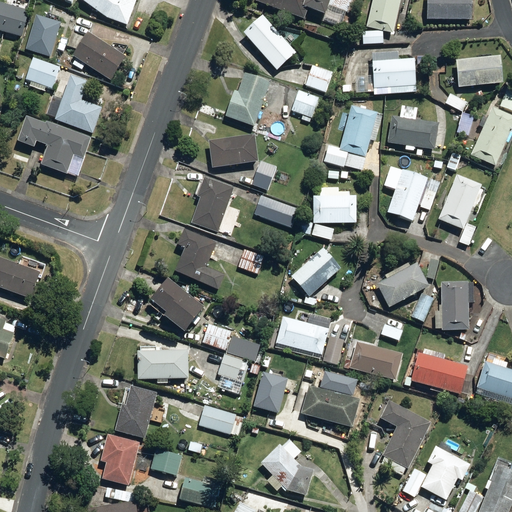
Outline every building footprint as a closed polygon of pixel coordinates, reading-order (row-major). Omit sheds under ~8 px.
[(82,0),(109,20),(130,28),(140,2),(134,0),(82,0)] [(256,0),(257,0),(305,18),(309,8),(328,15),(331,6),(347,13),(352,0),(256,0)] [(395,33),(402,0),(374,0),(368,27),(395,33)] [(429,0),(429,19),(474,19),(474,0),(429,0)] [(0,1),(0,31),(20,37),(28,10),(0,1)] [(61,21),(36,14),(25,50),(50,57),(61,21)] [(245,33),(278,70),(297,53),(264,16),(245,33)] [(365,44),(384,43),(384,31),(365,31),(365,44)] [(76,58),(114,82),(129,59),(91,35),(76,58)] [(374,53),(376,88),(418,86),(417,59),(401,60),(401,52),(374,53)] [(458,60),(460,87),(505,83),(503,56),(458,60)] [(28,81),(55,91),(62,69),(35,59),(28,81)] [(306,86),(326,92),(333,72),(313,65),(306,86)] [(227,116),(256,127),(271,83),(246,74),(240,93),(236,91),(227,116)] [(58,122),(96,136),(105,111),(84,103),(91,85),(74,79),(58,122)] [(511,85),(510,85),(502,107),(511,110),(511,85)] [(293,110),(313,117),(320,98),(300,91),(293,110)] [(446,104),(463,112),(468,102),(451,94),(446,104)] [(375,107),(385,108),(385,98),(375,97),(375,107)] [(350,153),(368,158),(379,113),(353,106),(342,148),(330,145),(326,162),(346,167),(350,153)] [(473,155),(498,166),(511,133),(511,115),(494,107),(473,155)] [(389,142),(437,150),(441,124),(394,116),(389,142)] [(77,158),(87,161),(95,141),(51,126),(51,127),(31,120),(22,144),(38,150),(40,144),(52,149),(45,167),(71,177),(77,158)] [(211,141),(214,167),(260,161),(257,135),(211,141)] [(459,159),(451,156),(445,169),(453,173),(459,159)] [(253,184),(269,190),(278,166),(262,161),(253,184)] [(389,212),(415,222),(430,179),(404,170),(389,212)] [(441,220),(465,230),(484,186),(459,175),(441,220)] [(194,223),(220,232),(236,189),(206,178),(200,197),(202,198),(194,223)] [(441,186),(446,188),(449,180),(444,178),(441,186)] [(423,208),(431,211),(437,193),(429,191),(423,208)] [(315,223),(358,223),(359,196),(315,196),(315,223)] [(257,215),(293,228),(300,209),(263,197),(257,215)] [(303,232),(310,234),(313,224),(306,222),(303,232)] [(461,242),(470,246),(477,227),(469,223),(461,242)] [(332,232),(313,227),(310,238),(329,243),(332,232)] [(177,271),(220,290),(227,275),(208,267),(218,243),(185,229),(178,245),(187,249),(177,271)] [(293,276),(311,297),(343,269),(325,248),(293,276)] [(239,267),(259,275),(265,257),(245,250),(239,267)] [(0,287),(32,299),(42,272),(0,257),(0,287)] [(379,284),(392,308),(432,287),(420,263),(379,284)] [(166,315),(187,332),(206,308),(171,279),(154,300),(169,312),(166,315)] [(443,282),(444,330),(471,330),(470,282),(443,282)] [(413,317),(425,323),(436,299),(423,294),(413,317)] [(305,303),(315,305),(317,300),(306,297),(305,303)] [(318,311),(331,315),(333,307),(320,304),(318,311)] [(277,343),(323,356),(330,330),(284,317),(277,343)] [(0,356),(6,359),(16,334),(4,329),(7,322),(0,319),(0,356)] [(203,343),(226,351),(233,333),(209,325),(203,343)] [(400,333),(383,327),(378,337),(396,344),(400,333)] [(228,353),(255,361),(260,344),(233,336),(228,353)] [(324,361),(338,365),(345,341),(331,337),(324,361)] [(352,369),(398,380),(405,355),(358,342),(352,369)] [(139,352),(139,380),(190,379),(190,351),(139,352)] [(413,381),(461,395),(469,367),(420,354),(413,381)] [(219,375),(244,383),(251,363),(225,355),(219,375)] [(478,388),(511,398),(511,370),(487,362),(478,388)] [(250,373),(258,376),(261,366),(253,364),(250,373)] [(358,379),(324,371),(321,386),(354,395),(358,379)] [(254,407),(279,413),(288,379),(263,372),(254,407)] [(117,430),(147,438),(159,394),(133,387),(127,406),(123,405),(117,430)] [(303,414),(355,428),(363,400),(311,387),(303,414)] [(461,399),(472,402),(475,391),(463,388),(461,399)] [(400,426),(384,456),(410,469),(434,424),(392,402),(384,418),(400,426)] [(200,426),(239,437),(245,417),(205,406),(200,426)] [(104,479),(130,486),(141,444),(109,435),(102,462),(108,463),(104,479)] [(189,450),(201,453),(203,445),(191,442),(189,450)] [(288,490),(308,496),(316,471),(303,467),(283,445),(263,463),(288,490)] [(424,487),(449,501),(460,479),(464,481),(472,466),(438,448),(430,463),(435,466),(424,487)] [(153,469),(179,476),(184,457),(158,450),(153,469)] [(480,511),(510,511),(511,508),(511,471),(500,467),(480,511)] [(404,492),(416,498),(428,476),(416,470),(404,492)] [(181,499),(215,509),(223,482),(206,477),(204,483),(187,479),(181,499)] [(106,496),(137,503),(139,495),(108,488),(106,496)] [(461,511),(477,511),(484,498),(471,491),(461,511)] [(138,511),(137,503),(89,510),(89,511),(138,511)]
